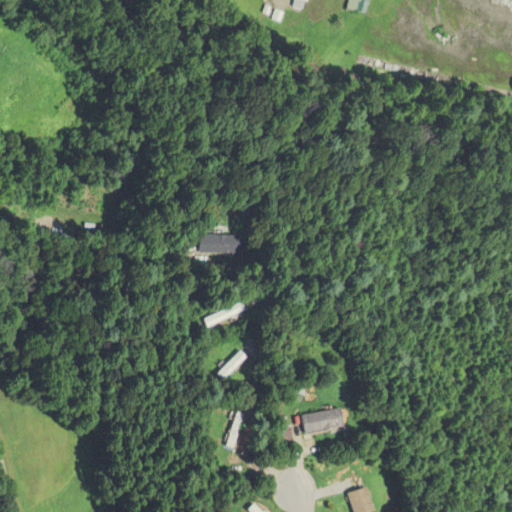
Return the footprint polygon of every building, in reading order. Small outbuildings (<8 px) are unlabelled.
[(308,0),(297,0),(297,9),(308,9),(308,0)] [(367,0),(350,0),(348,10),(364,14),(367,0)] [(242,236),(198,235),(198,253),(241,254),(242,236)] [(223,381),(249,360),(244,353),(217,374),(223,381)] [(308,436),(347,427),(343,409),(304,418),(308,436)] [(236,450),(245,414),(235,412),(226,448),(236,450)] [(380,511),(376,489),(353,494),(357,511),(380,511)]
